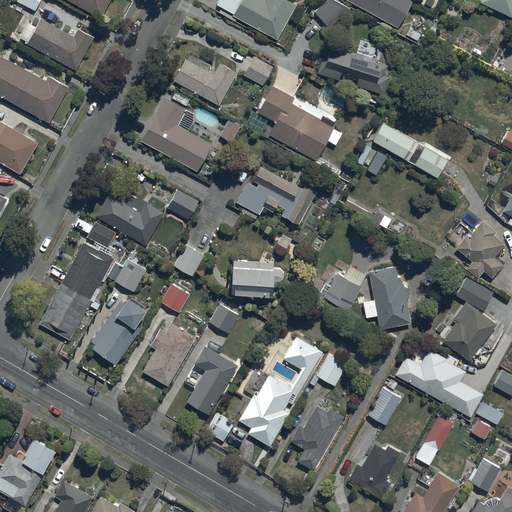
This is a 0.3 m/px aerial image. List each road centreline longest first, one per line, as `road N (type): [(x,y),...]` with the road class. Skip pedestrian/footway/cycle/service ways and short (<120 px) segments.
road 1 (residential): [(0,302),(164,0)]
road 2 (residential): [(0,357),(263,510)]
